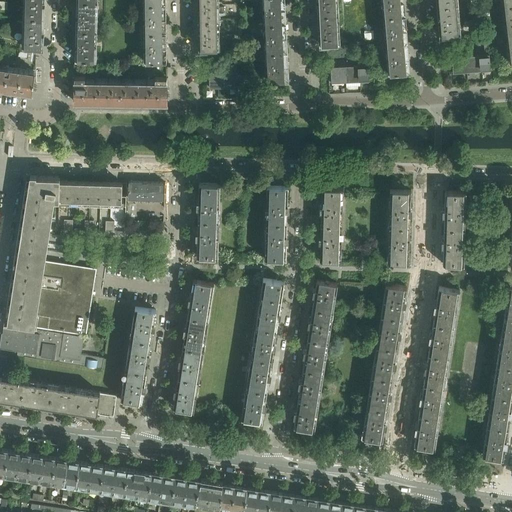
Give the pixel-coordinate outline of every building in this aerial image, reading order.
[(44,0),(23,0),(23,17),(44,17),(45,5),(42,5),(42,1),(45,1),(44,0)] [(79,17),(76,17),(76,29),(97,29),(98,1),(77,0),(76,13),(79,13),(79,17)] [(200,6),(198,6),(198,19),(219,19),(218,0),(197,0),(198,2),(200,2),(200,6)] [(284,0),(263,0),(265,22),(286,21),(284,0)] [(337,0),(319,0),(320,1),(317,2),(318,14),(339,12),(337,0)] [(404,0),(383,0),(384,15),(405,13),(404,0)] [(166,2),(145,3),(145,31),(166,31),(166,2)] [(225,13),(241,14),(242,5),(226,4),(225,13)] [(458,4),(437,5),(438,18),(441,18),(441,22),(438,22),(439,35),(460,33),(458,4)] [(339,12),(318,14),(318,27),(321,27),(321,31),(318,31),(319,44),(340,43),(339,12)] [(405,13),(384,15),(387,43),(408,42),(405,13)] [(44,17),(23,17),(23,46),(44,47),(44,34),(41,34),(41,30),(44,30),(44,17)] [(201,35),(198,36),(199,49),(220,48),(219,19),(198,19),(198,32),(201,31),(201,35)] [(286,21),(265,22),(266,51),(287,50),(286,21)] [(78,46),(76,46),(75,59),(96,59),(97,29),(76,29),(76,42),(78,42),(78,46)] [(166,31),(145,31),(146,60),(167,60),(166,31)] [(408,42),(387,43),(389,72),(410,71),(408,42)] [(287,50),(266,51),(268,80),(289,79),(287,50)] [(489,54),(475,55),(476,64),(482,64),(482,70),(490,70),(489,54)] [(475,55),(461,56),(461,65),(467,65),(468,71),(482,70),(482,64),(476,64),(475,55)] [(461,56),(452,57),(453,73),(468,71),(467,65),(461,65),(461,56)] [(368,64),(354,65),(354,73),(359,73),(360,81),(369,80),(368,64)] [(339,65),(331,66),(331,82),(346,81),(346,74),(340,75),(339,65)] [(354,65),(339,65),(340,75),(346,74),(346,81),(360,81),(359,73),(354,73),(354,65)] [(35,71),(7,67),(4,89),(32,93),(35,71)] [(218,71),(209,71),(209,87),(224,87),(224,80),(218,80),(218,71)] [(232,71),(218,71),(218,80),(224,80),(224,87),(238,87),(238,79),(232,80),(232,71)] [(247,71),(232,71),(232,80),(238,79),(238,87),(247,87),(247,71)] [(85,81),(85,76),(75,76),(74,101),(167,103),(167,77),(155,77),(155,82),(85,81)] [(19,249),(18,255),(42,258),(43,253),(44,247),(44,245),(45,239),(46,234),(49,234),(50,234),(50,230),(51,225),(52,221),(53,215),(53,213),(55,199),(56,199),(58,199),(58,200),(69,200),(80,200),(90,200),(100,201),(111,201),(122,201),(122,195),(122,183),(111,182),(101,182),(90,182),(80,181),(70,181),(60,181),(60,177),(37,176),(37,174),(31,174),(30,180),(26,180),(19,229),(22,230),(21,236),(19,249)] [(129,181),(129,187),(128,198),(165,199),(165,182),(129,181)] [(199,183),(198,219),(219,220),(220,202),(220,184),(199,183)] [(288,186),(267,185),(266,221),(287,222),(288,186)] [(322,187),(322,205),(321,222),(342,223),(343,195),(343,187),(322,187)] [(411,189),(390,189),(390,197),(389,225),(410,225),(411,189)] [(445,190),(444,209),(444,226),(465,227),(465,209),(466,191),(445,190)] [(219,220),(198,219),(197,256),(218,256),(219,220)] [(287,222),(266,221),(265,258),(286,258),(287,222)] [(342,223),(321,222),(320,259),(341,260),(342,223)] [(410,225),(389,225),(388,261),(391,262),(391,264),(393,264),(393,262),(409,262),(410,225)] [(465,227),(444,226),(443,263),(464,264),(465,227)] [(5,321),(87,334),(97,267),(45,259),(46,259),(42,258),(15,254),(15,256),(16,256),(14,268),(13,268),(13,269),(14,269),(12,281),(11,281),(11,282),(12,282),(10,294),(9,294),(9,295),(10,295),(8,307),(7,307),(7,308),(8,308),(6,320),(5,320),(5,321)] [(284,281),(275,279),(263,277),(261,295),(281,298),(284,281)] [(193,279),(190,297),(188,314),(208,317),(214,282),(193,279)] [(317,279),(315,289),(313,306),(333,309),(338,282),(317,279)] [(406,286),(386,283),(381,314),(402,317),(406,286)] [(460,289),(439,286),(433,322),(454,325),(460,289)] [(281,298),(261,295),(256,325),(277,328),(281,298)] [(511,302),(506,302),(501,332),(511,333),(511,302)] [(135,306),(131,337),(151,340),(156,309),(135,306)] [(313,306),(311,319),(308,337),(328,340),(333,309),(313,306)] [(188,314),(186,327),(183,345),(204,348),(208,317),(188,314)] [(402,317),(381,314),(376,344),(397,347),(402,317)] [(433,322),(431,334),(429,352),(449,355),(454,325),(433,322)] [(3,327),(0,347),(13,349),(21,350),(20,355),(102,368),(104,357),(81,353),(84,336),(64,332),(11,324),(11,328),(3,327)] [(277,328),(256,325),(251,355),(272,358),(277,328)] [(511,333),(501,332),(497,363),(511,365),(511,333)] [(151,340),(131,337),(126,367),(147,371),(151,340)] [(328,340),(308,337),(303,367),(324,370),(328,340)] [(397,347),(376,344),(371,374),(392,378),(397,347)] [(204,348),(183,345),(178,375),(199,378),(204,348)] [(449,355),(429,352),(424,382),(445,386),(449,355)] [(272,358),(251,355),(246,386),(267,389),(272,358)] [(511,365),(497,363),(492,393),(511,396),(511,365)] [(147,371),(126,367),(121,398),(142,401),(147,371)] [(303,367),(301,380),(298,397),(319,400),(324,370),(303,367)] [(392,378),(371,374),(367,405),(387,408),(392,378)] [(178,375),(176,388),(173,406),(194,409),(199,378),(178,375)] [(7,377),(4,377),(0,376),(0,397),(21,401),(25,380),(7,377)] [(53,384),(25,380),(21,401),(50,405),(53,384)] [(445,386),(424,382),(419,413),(440,416),(445,386)] [(82,389),(53,384),(50,405),(78,410),(82,389)] [(262,420),(265,402),(267,389),(246,386),(241,417),(262,420)] [(100,392),(82,389),(78,410),(97,413),(100,392)] [(117,394),(100,392),(97,413),(114,415),(117,394)] [(511,400),(511,396),(492,393),(487,423),(508,427),(511,400)] [(298,397),(296,410),(294,425),(315,428),(319,400),(298,397)] [(387,408),(367,405),(362,436),(383,439),(387,408)] [(419,413),(417,426),(414,444),(435,447),(440,416),(419,413)] [(508,427),(487,423),(482,454),(503,458),(508,427)] [(0,472),(5,473),(9,450),(0,448),(0,472)] [(19,475),(23,452),(9,450),(5,473),(19,475)] [(29,477),(33,453),(23,452),(19,475),(29,477)] [(42,479),(46,455),(33,453),(29,477),(42,479)] [(53,481),(57,457),(46,455),(42,479),(53,481)] [(66,483),(70,459),(57,457),(53,481),(66,483)] [(77,484),(81,461),(70,459),(66,483),(77,484)] [(90,486),(93,463),(81,461),(77,484),(90,486)] [(101,488),(104,464),(93,463),(90,486),(101,488)] [(113,490),(117,466),(104,464),(101,488),(113,490)] [(125,492),(128,468),(117,466),(113,490),(125,492)] [(138,494),(141,470),(128,468),(125,492),(138,494)] [(148,496),(152,472),(141,470),(138,494),(148,496)] [(162,498),(165,474),(152,472),(148,496),(162,498)] [(172,500),(176,476),(165,474),(162,498),(172,500)] [(185,502),(189,478),(176,476),(172,500),(185,502)] [(196,503),(200,479),(189,478),(185,502),(196,503)] [(207,511),(212,481),(200,479),(196,503),(194,511),(207,511)] [(219,511),(224,483),(212,481),(207,511),(219,511)] [(232,511),(237,485),(224,483),(219,511),(232,511)] [(244,511),(248,487),(237,485),(232,511),(244,511)] [(10,487),(9,495),(18,496),(20,489),(10,487)] [(253,511),(255,511),(259,489),(248,487),(244,511),(253,511)] [(268,511),(272,490),(259,489),(255,511),(268,511)] [(280,511),(283,492),(272,490),(268,511),(280,511)] [(293,511),(296,494),(283,492),(280,511),(293,511)] [(306,511),(309,496),(296,494),(293,511),(306,511)] [(318,511),(321,498),(309,496),(306,511),(318,511)] [(330,511),(332,500),(321,498),(318,511),(330,511)] [(342,511),(344,502),(332,500),(330,511),(342,511)] [(354,511),(356,504),(344,502),(342,511),(354,511)]
